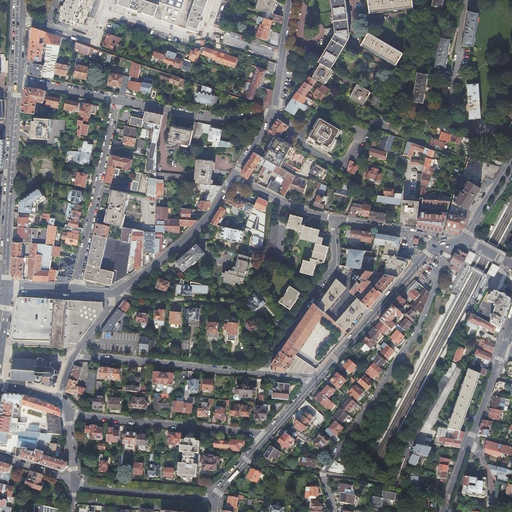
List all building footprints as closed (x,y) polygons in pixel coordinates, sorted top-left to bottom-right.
[(66,0),(63,7),(59,6),(57,12),(62,13),(61,16),(56,15),(54,19),(73,25),(76,18),(78,19),(80,13),(78,12),(82,0),(66,0)] [(100,0),(82,0),(78,12),(80,13),(78,19),(76,18),(73,25),(91,31),(100,4),(100,0)] [(116,0),(116,4),(118,5),(197,32),(201,22),(202,22),(203,18),(202,17),(208,1),(209,1),(209,0),(116,0)] [(271,13),(273,14),(277,1),(273,0),(259,0),(257,9),(267,12),(271,13)] [(331,0),(335,34),(318,63),(321,64),(331,69),(349,39),(350,35),(345,0),(331,0)] [(413,0),(369,0),(370,12),(414,7),(413,0)] [(470,11),(466,43),(476,45),(481,12),(470,11)] [(272,21),(282,24),(283,17),(273,14),(271,13),(269,19),(272,21)] [(261,25),(270,28),(272,21),(269,19),(265,18),(259,16),(257,23),(261,25)] [(266,44),(278,48),(280,35),(269,31),(270,28),(261,25),(256,37),(267,41),(266,44)] [(32,35),(31,43),(44,44),(47,45),(60,47),(62,38),(33,28),(33,30),(32,35)] [(369,33),(361,46),(396,66),(404,54),(369,33)] [(121,43),(122,39),(108,34),(104,46),(113,49),(115,43),(117,44),(118,42),(121,43)] [(442,37),(438,67),(449,68),(453,39),(442,37)] [(31,43),(29,61),(33,61),(38,62),(41,63),(44,44),(31,43)] [(90,48),(76,43),(74,51),(87,55),(90,48)] [(42,78),(54,79),(54,75),(57,64),(60,47),(47,45),(44,63),(44,66),(42,78)] [(161,51),(154,49),(152,57),(161,60),(163,55),(160,54),(161,51)] [(177,54),(167,51),(166,53),(163,62),(173,65),(176,58),(176,57),(177,54)] [(191,61),(185,59),(184,61),(182,62),(182,61),(183,59),(177,57),(177,59),(174,67),(179,69),(180,67),(181,68),(182,70),(183,71),(186,72),(187,72),(189,71),(191,66),(190,64),(191,61)] [(31,76),(42,78),(44,66),(37,65),(33,64),(33,61),(29,61),(27,71),(31,76)] [(272,73),(274,74),(276,64),(269,61),(266,71),(272,73)] [(127,81),(126,89),(138,91),(139,83),(137,82),(138,77),(137,77),(139,65),(131,62),(128,76),(132,77),(131,82),(127,81)] [(66,76),(70,76),(71,68),(68,67),(68,66),(57,64),(54,75),(66,77),(66,76)] [(331,69),(321,64),(314,77),(326,84),(333,70),(332,70),(331,69)] [(77,66),(74,78),(87,80),(89,68),(77,66)] [(260,88),(260,87),(265,74),(266,71),(257,68),(252,81),(247,79),(246,83),(248,84),(260,88)] [(158,79),(178,85),(183,87),(185,80),(160,72),(158,79)] [(118,93),(125,95),(126,89),(127,81),(128,77),(110,73),(107,85),(119,87),(118,93)] [(419,73),(416,102),(426,103),(430,75),(419,73)] [(309,77),(297,92),(306,97),(311,100),(313,96),(308,94),(317,81),(309,77)] [(141,82),(140,91),(149,93),(151,84),(141,82)] [(263,104),(270,106),(272,91),(260,87),(260,88),(248,84),(244,97),(253,100),(256,89),(265,92),(263,104)] [(369,96),(372,91),(359,84),(352,98),(365,105),(368,98),(369,98),(370,97),(369,96)] [(319,88),(314,95),(322,100),(329,91),(320,85),(318,88),(319,88)] [(476,85),(466,86),(468,118),(479,117),(476,85)] [(193,102),(203,104),(206,88),(202,86),(201,92),(195,91),(193,102)] [(210,94),(212,89),(206,88),(203,104),(212,105),(212,104),(216,105),(218,97),(214,97),(214,95),(210,94)] [(24,92),(22,113),(33,114),(35,100),(36,99),(37,99),(37,101),(39,103),(44,104),(47,92),(30,89),(24,92)] [(297,92),(293,98),(306,106),(309,101),(313,104),(315,101),(311,100),(306,97),(297,92)] [(49,97),(47,106),(59,109),(61,100),(49,97)] [(292,101),(285,110),(295,116),(300,109),(305,112),(308,107),(306,106),(293,98),(292,101)] [(65,110),(81,113),(82,104),(67,101),(65,110)] [(81,113),(80,115),(83,115),(83,117),(90,118),(93,105),(82,103),(82,104),(81,113)] [(142,128),(143,122),(144,118),(140,117),(142,111),(132,109),(128,125),(142,128)] [(152,143),(157,144),(163,116),(145,112),(144,118),(143,122),(150,124),(149,127),(152,128),(153,124),(155,125),(152,143)] [(40,118),(36,118),(36,123),(34,122),(33,131),(33,137),(50,138),(51,132),(51,120),(40,118)] [(341,118),(338,124),(345,129),(349,123),(341,118)] [(278,119),(269,133),(277,137),(280,139),(286,130),(288,130),(290,126),(278,119)] [(311,136),(310,138),(308,138),(306,141),(308,142),(307,143),(334,158),(335,156),(341,159),(355,134),(345,129),(338,124),(337,125),(342,128),(341,131),(321,119),(320,121),(318,120),(313,129),(315,130),(313,132),(312,131),(309,135),(311,136)] [(82,123),(79,123),(78,132),(77,137),(81,137),(81,135),(87,136),(89,126),(82,126),(82,123)] [(221,128),(198,123),(195,140),(200,141),(201,133),(205,134),(206,131),(211,132),(209,141),(214,142),(213,147),(232,148),(232,146),(230,146),(231,144),(220,142),(223,129),(221,128)] [(191,139),(193,130),(172,126),(169,141),(190,145),(191,139)] [(116,135),(124,137),(134,139),(136,129),(126,127),(125,131),(117,129),(116,135)] [(142,130),(140,138),(148,139),(149,131),(142,130)] [(463,136),(455,133),(452,140),(455,142),(455,143),(459,145),(463,136)] [(392,143),(394,137),(385,134),(381,148),(391,152),(394,144),(392,143)] [(123,144),(135,147),(137,147),(139,140),(134,139),(124,137),(123,144)] [(277,137),(264,158),(281,168),(283,164),(293,147),(280,139),(277,137)] [(438,140),(432,138),(430,145),(435,147),(436,145),(444,148),(445,144),(438,141),(438,140)] [(82,152),(91,154),(93,145),(88,144),(88,142),(84,141),(82,152)] [(424,153),(426,148),(408,142),(404,156),(408,156),(410,158),(411,159),(414,150),(424,153)] [(152,143),(148,158),(150,159),(157,160),(157,144),(152,143)] [(293,147),(283,164),(298,172),(309,156),(293,147)] [(384,153),(371,148),(369,155),(384,160),(385,157),(384,157),(384,154),(384,153)] [(82,152),(78,152),(77,156),(74,156),(73,162),(83,165),(84,162),(89,163),(91,154),(82,152)] [(241,173),(242,176),(248,180),(248,179),(261,161),(262,162),(260,164),(263,167),(260,172),(260,177),(261,178),(265,172),(267,173),(268,171),(271,173),(273,171),(277,173),(276,175),(283,179),(284,177),(286,178),(277,193),(285,197),(288,190),(293,182),(292,181),(295,176),(281,168),(264,158),(255,153),(241,173)] [(123,170),(130,172),(133,160),(111,156),(109,167),(116,169),(117,165),(119,165),(119,166),(121,167),(122,166),(124,166),(123,170)] [(147,172),(157,174),(157,172),(157,160),(150,159),(147,172)] [(196,183),(211,185),(212,173),(211,173),(211,169),(213,169),(213,161),(198,160),(196,183)] [(351,163),(348,174),(351,174),(350,176),(355,178),(357,169),(353,168),(355,164),(351,163)] [(313,168),(310,174),(321,180),(327,171),(317,165),(314,169),(313,168)] [(376,167),(372,165),(370,170),(367,169),(364,178),(368,179),(369,178),(372,179),(376,167)] [(109,167),(106,183),(113,184),(114,179),(116,179),(117,176),(120,177),(121,170),(116,169),(109,167)] [(376,167),(372,179),(375,179),(375,181),(379,182),(382,174),(377,172),(379,168),(376,167)] [(78,172),(75,184),(85,186),(88,174),(78,172)] [(157,177),(157,180),(164,180),(180,182),(182,182),(184,175),(157,172),(157,174),(157,177)] [(132,184),(131,190),(137,191),(141,174),(135,173),(132,184)] [(431,177),(422,174),(422,177),(422,178),(423,178),(422,181),(424,182),(423,185),(428,186),(429,183),(431,184),(432,181),(430,180),(431,177)] [(150,176),(148,198),(156,199),(157,180),(157,177),(150,176)] [(296,177),(293,182),(288,190),(293,192),(294,190),(304,194),(307,187),(301,185),(302,183),(299,181),(301,178),(296,177)] [(157,180),(156,199),(156,207),(164,207),(165,204),(161,204),(162,195),(165,195),(166,184),(164,184),(164,180),(157,180)] [(268,189),(277,193),(280,185),(272,181),(268,189)] [(458,196),(455,195),(453,200),(467,210),(469,206),(473,199),(478,192),(480,188),(469,181),(466,185),(468,186),(464,192),(463,191),(458,198),(457,197),(458,196)] [(198,210),(207,211),(222,186),(211,185),(196,183),(191,183),(191,189),(205,190),(205,188),(209,189),(209,191),(210,192),(206,197),(203,197),(202,200),(203,201),(203,203),(199,202),(198,210)] [(354,188),(344,186),(342,192),(351,195),(353,189),(354,188)] [(386,193),(385,196),(395,198),(396,194),(393,194),(394,190),(384,188),(384,193),(386,193)] [(20,202),(20,213),(36,215),(37,205),(46,199),(40,190),(20,202)] [(75,190),(72,202),(79,203),(79,200),(80,201),(83,200),(83,197),(81,195),(80,194),(81,192),(75,190)] [(105,224),(120,227),(121,227),(129,194),(113,191),(105,224)] [(363,197),(364,193),(355,192),(351,203),(353,204),(359,205),(360,202),(357,202),(359,196),(363,197)] [(319,194),(315,206),(324,208),(327,198),(321,196),(321,198),(319,197),(320,195),(319,194)] [(385,196),(378,195),(377,202),(401,205),(402,198),(395,198),(385,196)] [(251,216),(255,206),(248,202),(246,205),(228,196),(224,202),(244,211),(246,212),(245,213),(251,216)] [(267,208),(269,203),(258,198),(255,206),(251,216),(245,228),(244,232),(259,236),(264,238),(266,220),(267,208)] [(419,202),(406,200),(403,200),(401,217),(405,217),(404,225),(410,226),(417,227),(418,218),(419,208),(419,202)] [(427,200),(424,200),(423,208),(448,209),(451,202),(427,200)] [(453,200),(445,232),(448,232),(450,233),(452,227),(455,228),(461,230),(464,228),(466,218),(462,217),(467,210),(453,200)] [(74,217),(79,218),(80,215),(81,215),(83,205),(72,202),(70,207),(72,208),(71,213),(74,214),(74,217)] [(363,205),(359,205),(353,204),(350,209),(354,210),(354,211),(355,212),(356,210),(362,211),(363,207),(363,205)] [(164,207),(156,207),(156,233),(155,252),(155,258),(162,253),(163,232),(179,232),(180,225),(191,227),(196,221),(166,216),(166,207),(164,207)] [(221,207),(211,224),(218,226),(220,223),(222,223),(225,219),(223,218),(227,210),(221,207)] [(371,212),(371,211),(365,210),(366,207),(363,207),(362,211),(361,216),(370,217),(371,212)] [(183,208),(182,217),(190,219),(192,209),(183,208)] [(385,222),(386,214),(371,212),(370,217),(369,220),(385,222)] [(420,219),(418,218),(417,227),(426,229),(428,229),(438,231),(443,232),(447,214),(442,213),(442,216),(427,214),(427,213),(421,212),(420,219)] [(291,215),(287,228),(302,232),(300,239),(316,244),(310,263),(303,261),(300,273),(312,277),(317,262),(319,262),(319,264),(322,265),(322,263),(324,264),(329,248),(322,246),(324,240),(318,238),(320,231),(301,226),(303,218),(291,215)] [(19,229),(29,229),(29,219),(27,219),(27,217),(23,217),(23,218),(20,218),(19,224),(18,224),(18,226),(19,227),(19,229)] [(69,229),(72,230),(82,232),(83,228),(78,228),(80,222),(78,222),(79,218),(74,217),(73,219),(73,221),(69,220),(68,229),(69,229)] [(279,225),(271,224),(268,254),(267,259),(274,264),(279,225)] [(49,225),(48,231),(47,237),(46,245),(53,246),(56,227),(54,226),(49,225)] [(94,236),(101,237),(110,239),(110,235),(107,234),(109,227),(96,225),(94,236)] [(124,231),(122,241),(131,243),(133,230),(121,227),(120,227),(119,230),(124,231)] [(13,231),(13,242),(20,243),(20,240),(28,240),(29,229),(19,229),(13,228),(13,231)] [(242,242),(244,232),(238,230),(235,230),(230,229),(225,228),(222,239),(229,240),(229,241),(235,242),(235,241),(242,242)] [(133,230),(131,243),(129,256),(135,256),(134,271),(143,266),(144,252),(145,231),(133,229),(133,230)] [(82,232),(72,230),(71,234),(68,233),(67,233),(65,244),(76,246),(78,235),(81,236),(82,232)] [(348,237),(351,238),(362,240),(363,232),(352,230),(352,231),(349,231),(348,237)] [(156,233),(145,231),(144,252),(155,252),(156,233)] [(358,250),(341,248),(342,262),(341,265),(346,266),(352,267),(363,269),(374,271),(381,273),(385,274),(398,276),(412,260),(396,257),(401,235),(387,233),(377,231),(372,252),(360,250),(358,250)] [(372,233),(363,231),(363,232),(362,240),(361,241),(371,242),(372,233)] [(40,237),(39,244),(46,245),(47,237),(40,237)] [(100,242),(93,241),(85,280),(110,286),(126,276),(129,256),(131,243),(122,241),(110,239),(101,237),(100,242)] [(12,257),(22,258),(23,243),(20,243),(13,242),(12,253),(12,257)] [(31,244),(30,259),(36,259),(39,244),(31,244)] [(39,244),(36,259),(33,281),(43,281),(48,281),(50,269),(52,256),(53,246),(46,245),(39,244)] [(205,254),(198,245),(177,264),(185,272),(193,264),(194,266),(198,263),(197,261),(205,254)] [(61,247),(53,246),(52,256),(59,256),(61,247)] [(460,269),(461,267),(464,262),(464,261),(465,261),(467,256),(468,255),(458,250),(455,256),(454,255),(453,257),(452,259),(450,264),(451,264),(449,267),(458,272),(460,269)] [(465,261),(464,261),(471,265),(476,255),(470,251),(468,254),(468,255),(467,256),(465,261)] [(241,284),(244,277),(247,278),(253,259),(239,255),(234,272),(231,271),(230,273),(226,272),(226,274),(223,273),(222,278),(224,278),(223,283),(235,286),(235,284),(239,285),(239,283),(241,284)] [(36,259),(30,259),(22,258),(12,257),(11,275),(15,279),(23,280),(24,262),(27,262),(27,265),(31,265),(31,274),(30,274),(29,280),(33,281),(36,259)] [(62,261),(60,271),(58,282),(65,282),(67,283),(72,280),(75,264),(62,261)] [(497,266),(493,264),(488,272),(487,274),(491,276),(493,277),(494,277),(500,268),(498,267),(497,266)] [(50,269),(48,281),(53,282),(58,282),(60,271),(50,269)] [(374,271),(363,269),(359,276),(363,279),(361,282),(357,279),(350,290),(354,294),(359,287),(363,290),(373,279),(370,276),(371,274),(374,271)] [(385,274),(375,286),(383,293),(398,276),(385,274)] [(318,306),(325,312),(346,287),(337,279),(333,276),(322,293),(325,295),(318,306)] [(161,278),(157,287),(167,291),(170,282),(161,278)] [(408,296),(410,298),(408,300),(408,302),(409,303),(410,303),(411,303),(413,300),(414,301),(410,306),(421,315),(431,289),(424,284),(416,278),(410,285),(407,288),(399,297),(404,301),(408,296)] [(184,280),(181,279),(181,281),(178,293),(178,294),(177,294),(181,294),(188,295),(191,295),(191,293),(192,293),(192,292),(202,291),(202,292),(206,292),(207,290),(208,290),(209,286),(191,282),(191,286),(187,286),(184,285),(184,282),(184,281),(184,280)] [(375,286),(362,301),(370,309),(383,293),(375,286)] [(291,287),(280,303),(290,310),(300,294),(291,287)] [(253,298),(252,299),(255,302),(253,304),(257,307),(266,298),(258,291),(252,297),(253,298)] [(495,308),(490,324),(500,329),(510,303),(510,302),(510,301),(509,300),(494,292),(493,295),(492,294),(490,298),(488,297),(486,301),(494,305),(495,308)] [(452,293),(408,378),(411,380),(455,295),(452,293)] [(10,346),(67,348),(67,344),(70,300),(22,297),(20,297),(19,297),(18,298),(18,299),(10,346)] [(358,297),(336,321),(349,333),(356,324),(370,309),(362,301),(360,300),(358,297)] [(391,306),(392,307),(400,314),(407,307),(404,305),(406,303),(404,301),(399,297),(391,306)] [(67,344),(78,344),(103,310),(102,302),(70,300),(67,344)] [(124,301),(102,331),(124,333),(124,323),(129,318),(124,315),(131,306),(124,301)] [(349,333),(336,321),(325,312),(318,306),(315,303),(271,367),(274,371),(309,374),(311,374),(314,373),(317,369),(295,355),(322,316),(333,325),(332,326),(343,336),(344,335),(346,336),(349,333)] [(392,307),(380,321),(379,322),(381,323),(389,330),(392,333),(395,330),(397,327),(394,324),(392,325),(392,322),(394,322),(396,319),(398,319),(401,322),(404,318),(400,314),(392,307)] [(188,310),(187,314),(190,314),(189,319),(198,320),(199,309),(193,308),(193,311),(188,310)] [(409,320),(412,323),(416,319),(414,318),(416,316),(417,314),(411,309),(405,317),(409,320)] [(155,324),(159,324),(159,320),(164,321),(165,310),(160,310),(160,312),(156,312),(155,324)] [(172,323),(179,324),(180,324),(181,314),(176,313),(176,311),(172,311),(171,323),(172,323)] [(464,312),(440,357),(444,359),(468,314),(464,312)] [(139,313),(138,322),(148,323),(148,314),(139,313)] [(490,324),(474,315),(470,313),(466,321),(467,322),(478,328),(479,326),(498,336),(500,329),(490,324)] [(283,316),(278,320),(282,325),(288,321),(283,316)] [(407,321),(406,320),(400,326),(402,328),(404,330),(407,331),(412,325),(411,324),(407,321)] [(219,337),(220,324),(207,323),(206,332),(207,332),(207,336),(219,337)] [(374,330),(382,337),(389,330),(381,323),(374,330)] [(222,324),(222,330),(226,331),(225,341),(233,342),(235,325),(226,324),(226,325),(222,324)] [(249,325),(244,329),(251,337),(258,331),(254,324),(250,327),(249,325)] [(373,329),(367,335),(368,336),(377,344),(383,337),(382,337),(374,330),(373,329)] [(398,345),(404,338),(397,332),(391,339),(394,342),(396,344),(398,345)] [(381,347),(377,344),(368,336),(363,343),(365,345),(370,350),(376,355),(377,353),(380,349),(381,347)] [(143,339),(140,338),(139,350),(148,351),(149,339),(147,339),(147,337),(143,337),(143,339)] [(495,345),(481,339),(474,355),(486,360),(489,361),(489,362),(495,345)] [(354,354),(360,346),(357,344),(350,352),(354,354)] [(384,344),(381,347),(384,350),(381,354),(387,360),(391,356),(395,359),(398,355),(391,350),(384,344)] [(370,350),(365,345),(360,350),(365,355),(370,350)] [(394,346),(391,350),(398,355),(400,351),(394,346)] [(459,347),(453,361),(460,364),(466,350),(459,347)] [(372,360),(371,361),(380,369),(385,362),(379,357),(377,359),(376,359),(379,355),(377,353),(376,355),(374,357),(372,360)] [(11,369),(11,379),(12,379),(12,380),(35,382),(35,383),(36,383),(42,383),(41,385),(42,385),(42,386),(44,386),(44,385),(46,385),(46,388),(50,388),(50,387),(55,387),(61,368),(56,369),(54,367),(52,367),(52,362),(44,361),(44,358),(37,358),(37,360),(12,359),(11,369)] [(357,367),(349,361),(343,368),(347,371),(350,374),(357,367)] [(457,365),(449,362),(407,443),(415,445),(457,365)] [(365,374),(372,379),(374,376),(375,378),(376,378),(382,372),(373,365),(365,374)] [(71,376),(66,392),(74,394),(75,394),(83,397),(85,390),(82,389),(81,390),(78,389),(78,388),(75,387),(81,369),(75,367),(71,376)] [(99,379),(111,380),(111,379),(112,370),(100,368),(99,379)] [(95,382),(97,371),(89,370),(87,389),(88,393),(94,393),(95,388),(95,382)] [(120,370),(112,370),(111,379),(121,380),(121,378),(119,378),(119,376),(120,370)] [(480,374),(468,370),(448,430),(460,432),(480,374)] [(164,374),(159,374),(154,373),(154,374),(152,374),(152,378),(153,378),(153,380),(152,380),(151,384),(153,384),(152,386),(162,386),(163,375),(164,374)] [(173,375),(167,374),(164,374),(163,375),(162,386),(161,394),(168,395),(168,389),(167,388),(167,387),(171,387),(172,386),(173,386),(173,382),(172,382),(172,380),(173,380),(174,376),(173,376),(173,375)] [(337,374),(330,382),(334,386),(338,389),(338,390),(346,382),(337,374)] [(361,391),(367,396),(370,392),(366,389),(371,383),(368,381),(367,379),(368,378),(363,374),(356,381),(363,388),(361,390),(361,391)] [(125,387),(125,391),(134,392),(138,392),(140,392),(140,385),(141,378),(135,378),(135,386),(129,386),(129,387),(125,387)] [(185,383),(184,392),(196,393),(197,381),(192,381),(192,384),(185,383)] [(203,381),(202,391),(214,392),(215,382),(203,381)] [(239,395),(239,398),(246,399),(246,398),(247,388),(247,383),(242,382),(241,387),(237,387),(236,395),(239,395)] [(496,384),(492,396),(493,396),(499,398),(503,387),(504,388),(506,383),(500,382),(496,384)] [(288,400),(289,393),(290,387),(281,385),(276,384),(274,398),(288,400)] [(140,385),(140,392),(145,393),(149,393),(150,389),(144,388),(145,385),(140,385)] [(363,392),(355,386),(348,394),(350,396),(351,395),(356,400),(363,393),(363,392)] [(321,394),(328,400),(335,392),(332,388),(331,390),(327,387),(321,394)] [(94,393),(93,409),(102,410),(104,397),(98,397),(99,388),(95,388),(94,393)] [(247,388),(246,398),(251,399),(251,395),(254,396),(255,389),(247,388)] [(326,410),(321,415),(326,419),(329,415),(336,406),(328,400),(321,394),(318,391),(316,394),(318,395),(315,399),(326,410)] [(138,392),(134,392),(134,395),(139,395),(139,399),(133,398),(132,401),(130,401),(129,408),(146,410),(147,403),(144,402),(145,399),(146,399),(146,396),(144,396),(145,393),(140,392),(138,392)] [(161,394),(155,394),(153,410),(169,412),(169,405),(159,404),(160,398),(170,400),(170,395),(168,395),(161,394)] [(4,397),(3,402),(19,407),(22,404),(25,396),(19,395),(6,395),(4,397)] [(48,404),(25,396),(22,404),(46,412),(48,404)] [(361,409),(348,396),(339,406),(347,414),(353,408),(358,412),(361,409)] [(491,409),(498,411),(501,398),(499,398),(493,396),(491,406),(492,406),(491,409)] [(184,404),(183,413),(192,414),(193,405),(194,398),(189,397),(184,397),(184,400),(184,403),(184,404)] [(120,399),(109,398),(108,408),(119,409),(120,399)] [(3,402),(1,417),(18,418),(19,407),(3,402)] [(172,412),(183,413),(184,404),(184,403),(175,402),(174,403),(174,405),(173,405),(172,412)] [(201,403),(198,403),(197,416),(201,417),(201,416),(207,416),(208,407),(207,407),(207,403),(201,402),(201,403)] [(272,408),(278,414),(287,404),(278,403),(272,408)] [(52,406),(48,404),(46,412),(48,413),(61,417),(62,417),(61,410),(60,409),(57,408),(52,406)] [(241,406),(241,405),(234,405),(234,407),(232,407),(231,416),(240,417),(240,416),(241,406)] [(241,406),(240,416),(249,416),(249,410),(247,409),(247,406),(241,406)] [(271,407),(269,407),(263,406),(263,407),(256,406),(255,419),(266,420),(266,413),(269,413),(270,414),(271,407)] [(214,412),(213,416),(215,416),(215,418),(219,418),(219,420),(220,420),(222,421),(223,419),(224,409),(220,408),(220,409),(215,409),(215,412),(214,412)] [(331,418),(340,426),(344,421),(348,424),(352,419),(340,408),(331,418)] [(491,409),(490,409),(489,419),(499,421),(501,411),(498,411),(491,409)] [(301,417),(300,416),(296,419),(295,419),(293,421),(294,422),(293,423),(295,424),(292,427),(298,432),(301,430),(302,431),(303,430),(304,431),(306,429),(306,428),(305,427),(315,417),(307,410),(301,417)] [(48,427),(47,434),(51,434),(63,436),(61,417),(48,413),(47,415),(48,427)] [(26,423),(17,422),(18,418),(1,417),(0,423),(0,432),(9,434),(13,434),(14,431),(25,432),(26,425),(26,423)] [(479,434),(479,436),(487,437),(492,422),(483,421),(479,434)] [(327,438),(328,438),(335,445),(338,440),(333,436),(337,432),(336,432),(340,428),(337,425),(333,422),(332,423),(332,422),(331,423),(332,423),(326,429),(324,428),(323,429),(321,432),(327,438)] [(102,429),(101,429),(101,427),(92,426),(92,427),(88,427),(87,433),(89,433),(88,436),(90,438),(91,438),(90,439),(101,440),(102,429)] [(138,427),(133,427),(133,434),(126,433),(125,439),(123,438),(123,444),(136,446),(136,445),(137,436),(138,427)] [(116,429),(107,428),(106,442),(118,443),(119,432),(116,432),(116,429)] [(438,428),(434,444),(443,445),(460,448),(465,433),(460,432),(448,430),(438,428)] [(14,431),(13,434),(18,435),(17,447),(30,450),(36,451),(39,444),(42,433),(38,433),(25,432),(14,431)] [(7,445),(9,434),(0,432),(0,446),(2,447),(3,444),(7,445)] [(47,434),(42,433),(39,444),(49,446),(50,442),(50,443),(51,434),(47,434)] [(182,441),(183,434),(174,434),(173,445),(182,446),(182,441)] [(295,441),(285,434),(278,444),(288,451),(295,441)] [(141,436),(137,436),(136,445),(140,445),(140,449),(141,450),(143,450),(144,449),(145,443),(147,443),(147,440),(145,439),(145,435),(141,435),(141,436)] [(321,435),(314,446),(317,448),(318,445),(325,450),(331,442),(321,435)] [(201,440),(200,443),(200,450),(203,450),(204,443),(210,443),(210,437),(201,436),(201,437),(201,440)] [(229,448),(228,449),(239,450),(239,445),(243,445),(243,440),(229,439),(229,441),(229,448)] [(182,446),(181,452),(184,453),(184,458),(186,459),(185,461),(184,460),(183,465),(180,464),(179,476),(183,476),(183,478),(183,479),(192,479),(193,479),(193,477),(198,478),(198,468),(199,466),(197,466),(194,466),(195,462),(193,461),(193,459),(195,459),(196,454),(198,454),(199,454),(200,450),(200,443),(196,443),(197,442),(196,441),(195,440),(187,440),(186,440),(186,442),(182,441),(182,446)] [(487,441),(484,453),(499,456),(500,453),(511,455),(511,448),(507,447),(487,441)] [(376,442),(370,454),(373,456),(380,444),(376,442)] [(49,446),(39,444),(36,451),(43,453),(48,454),(49,446)] [(433,449),(418,446),(414,455),(412,454),(408,463),(415,467),(415,468),(419,470),(424,461),(428,461),(429,458),(433,449)] [(30,450),(17,447),(16,456),(40,464),(42,455),(43,453),(36,451),(36,453),(29,451),(30,450)] [(276,461),(281,454),(271,447),(264,458),(269,461),(272,458),(276,461)] [(202,456),(199,454),(198,454),(197,466),(199,466),(198,468),(203,468),(205,471),(207,469),(211,470),(211,472),(215,472),(215,470),(216,471),(217,463),(219,463),(219,458),(217,458),(217,457),(214,457),(214,456),(208,456),(208,457),(202,456)] [(42,455),(40,464),(62,471),(68,467),(67,463),(63,461),(42,455)] [(100,455),(99,460),(101,461),(100,470),(107,470),(108,456),(105,455),(100,455)] [(316,460),(301,458),(299,466),(314,469),(316,460)] [(448,460),(441,458),(440,465),(446,466),(447,463),(448,460)] [(0,479),(0,480),(2,473),(4,473),(3,480),(10,481),(12,466),(0,462),(0,479)] [(143,464),(134,464),(134,468),(134,473),(133,474),(140,474),(143,473),(143,468),(143,464)] [(151,465),(149,465),(148,475),(148,477),(158,478),(159,466),(151,465)] [(166,465),(165,465),(164,477),(174,478),(175,469),(166,468),(166,465)] [(440,465),(437,478),(439,479),(443,479),(446,466),(440,465)] [(511,474),(511,471),(488,465),(491,471),(492,475),(498,477),(497,482),(508,485),(509,479),(506,478),(507,474),(511,474)] [(262,469),(253,468),(253,471),(251,471),(249,479),(259,482),(262,469)] [(43,476),(30,472),(26,486),(42,490),(44,484),(41,483),(43,476)] [(418,486),(419,473),(410,473),(410,485),(418,486)] [(477,481),(477,478),(465,477),(462,493),(464,497),(484,498),(487,495),(487,490),(486,478),(486,477),(483,477),(482,481),(477,481)] [(9,485),(0,484),(0,499),(0,500),(3,500),(8,500),(10,501),(11,497),(8,496),(9,485)] [(339,484),(337,493),(341,494),(350,495),(351,486),(339,484)] [(497,488),(497,493),(511,496),(511,485),(508,485),(506,490),(497,488)] [(313,489),(306,489),(305,499),(309,499),(310,498),(319,498),(319,489),(318,489),(318,487),(317,486),(315,486),(314,487),(313,487),(313,489)] [(384,491),(383,499),(394,501),(394,504),(398,505),(399,502),(406,503),(408,496),(384,491)] [(353,505),(354,496),(350,495),(341,494),(339,503),(353,505)] [(238,511),(239,509),(236,509),(238,500),(238,497),(230,495),(230,499),(228,499),(227,508),(233,509),(232,511),(238,511)] [(374,497),(372,497),(370,509),(376,511),(379,511),(380,511),(381,511),(382,503),(383,499),(378,498),(378,497),(377,496),(375,496),(374,496),(374,497)] [(309,499),(305,499),(305,503),(309,504),(309,510),(312,510),(321,510),(322,505),(320,505),(320,504),(318,504),(318,503),(311,502),(311,499),(309,499)]
